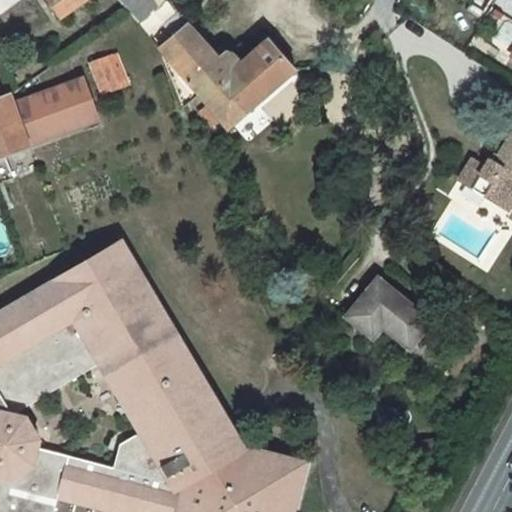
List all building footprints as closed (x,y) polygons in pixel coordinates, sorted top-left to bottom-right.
[(48,0),(61,18),(86,0),(48,0)] [(166,0),(123,0),(144,22),(167,0),(166,0)] [(491,0),(472,0),(468,9),(481,17),(491,0)] [(185,26),(159,47),(179,71),(200,95),(228,128),(294,69),(268,40),(265,37),(257,44),(260,47),(240,65),(232,55),(225,50),(215,58),(205,67),(191,51),(201,43),(185,26)] [(201,43),(191,51),(205,67),(215,58),(201,43)] [(179,71),(159,47),(171,78),(183,110),(200,95),(179,71)] [(106,58),(92,64),(104,93),(118,88),(106,58)] [(83,78),(69,83),(85,125),(99,121),(83,78)] [(13,103),(29,147),(85,125),(69,83),(13,103)] [(10,95),(0,98),(0,182),(13,178),(4,156),(29,147),(13,103),(10,95)] [(459,181),(502,208),(511,192),(511,134),(494,163),(489,160),(485,167),(472,159),(459,181)] [(511,192),(502,208),(508,212),(511,205),(511,192)] [(0,511),(53,511),(58,497),(117,511),(292,511),(305,463),(265,453),(263,459),(237,452),(193,379),(199,375),(160,308),(154,312),(114,245),(0,312),(0,511)] [(431,322),(378,279),(347,317),(373,339),(383,327),(409,349),(431,322)]
